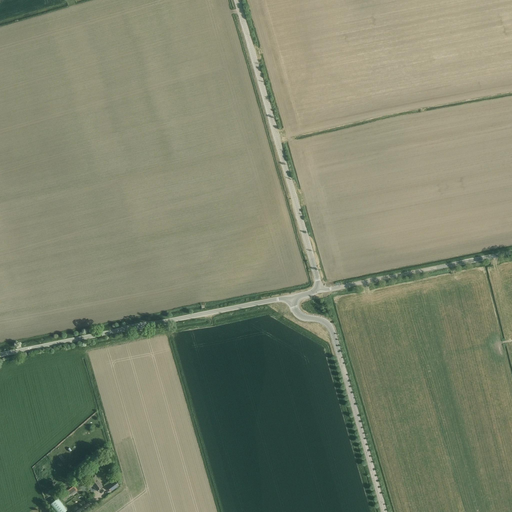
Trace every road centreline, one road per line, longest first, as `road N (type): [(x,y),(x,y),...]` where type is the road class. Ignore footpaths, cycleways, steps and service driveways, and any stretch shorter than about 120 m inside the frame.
road 1 (unclassified): [(0,354),(293,300)]
road 2 (tertiary): [(319,286),(236,0)]
road 3 (tertiary): [(384,511),(329,326),(296,313),(293,300)]
road 4 (unclassified): [(319,286),(511,252)]
